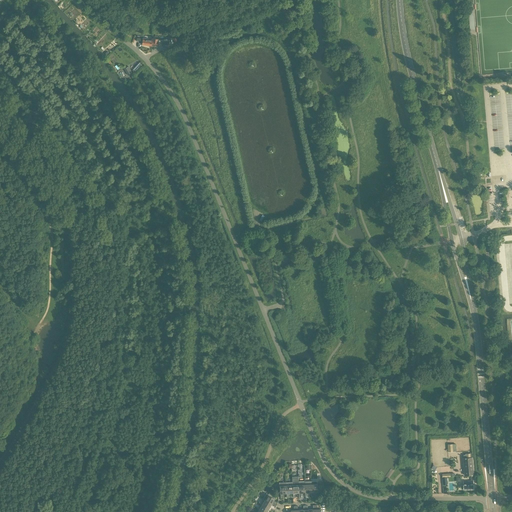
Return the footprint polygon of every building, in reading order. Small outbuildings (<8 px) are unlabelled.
[(139,62),(133,70),(135,72),(142,65),(139,62)] [(133,72),(129,66),(124,68),(127,75),(133,72)] [(463,454),(464,457),(463,457),(464,474),(474,474),(472,456),(471,457),(471,453),(465,453),(465,454),(463,454)] [(473,480),(471,480),(463,481),(463,484),(460,485),(460,487),(461,489),(462,489),(464,489),(474,489),(473,480)] [(287,493),(286,482),(279,483),(279,486),(277,486),(277,489),(280,489),(280,493),(281,493),(281,498),(283,498),(283,493),(287,493)] [(271,496),(267,493),(263,499),(264,499),(265,500),(272,504),(276,506),(277,504),(275,503),(273,502),(276,497),(272,494),(271,496)] [(272,504),(265,500),(264,499),(263,500),(265,501),(262,505),(269,509),(272,504)]
